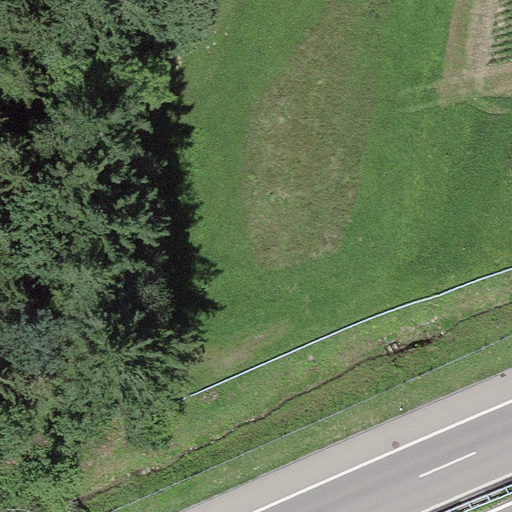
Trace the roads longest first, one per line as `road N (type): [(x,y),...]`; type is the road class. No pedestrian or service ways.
road 1 (track): [(147,0),(150,225)]
road 2 (motorway): [(511,440),(344,511)]
